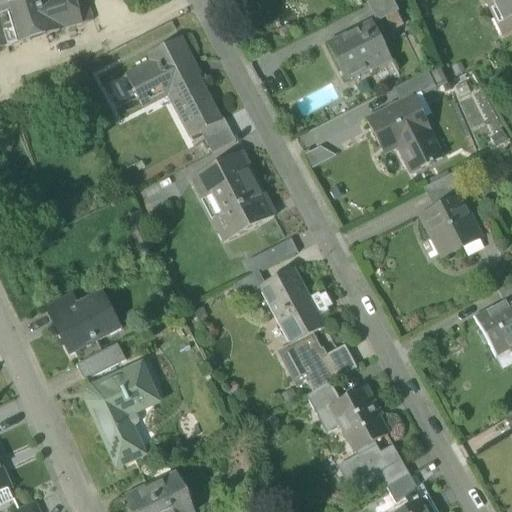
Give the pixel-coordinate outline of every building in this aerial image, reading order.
[(0,0),(0,50),(6,48),(6,49),(93,22),(86,0),(0,0)] [(374,0),(367,4),(377,23),(385,19),(397,13),(399,12),(392,0),(374,0)] [(503,37),(504,38),(511,34),(511,0),(485,0),(495,20),(498,19),(507,35),(503,37)] [(404,27),(397,13),(385,19),(392,33),(404,27)] [(328,46),(346,82),(370,69),(372,72),(392,62),(372,24),(328,46)] [(180,120),(190,139),(202,133),(221,123),(220,122),(191,66),(195,64),(182,39),(152,54),(155,60),(126,75),(138,99),(164,86),(168,84),(185,117),(180,120)] [(429,75),(436,88),(448,85),(440,69),(429,75)] [(395,90),(401,104),(414,98),(414,99),(422,95),(436,88),(429,75),(428,73),(395,90)] [(504,77),(491,73),(487,87),(499,91),(504,77)] [(433,117),(422,95),(414,99),(426,121),(433,117)] [(407,144),(421,171),(443,160),(429,133),(431,132),(426,121),(414,99),(414,98),(401,104),(367,121),(384,156),(407,144)] [(202,133),(213,155),(236,143),(224,120),(220,122),(221,123),(202,133)] [(312,172),(336,158),(320,147),(304,157),(312,172)] [(214,221),(226,244),(275,218),(242,153),(192,179),(203,201),(216,195),(226,214),(214,221)] [(430,187),(440,207),(460,197),(461,199),(466,196),(455,174),(430,187)] [(424,190),(434,210),(440,207),(430,187),(424,190)] [(203,201),(214,221),(226,214),(216,195),(203,201)] [(433,234),(445,259),(463,250),(461,245),(479,235),(461,199),(460,197),(440,207),(434,210),(420,217),(429,235),(433,234)] [(112,219),(131,258),(153,247),(137,206),(112,219)] [(254,259),(261,273),(299,254),(292,240),(254,259)] [(261,273),(254,259),(247,263),(254,277),(259,274),(261,273)] [(274,317),(291,348),(280,353),(298,387),(310,380),(316,392),(331,384),(335,382),(322,359),(323,359),(311,337),(326,328),(320,317),(329,313),(319,294),(310,299),(294,270),(265,285),(264,286),(279,314),(274,317)] [(241,299),(259,289),(264,286),(265,285),(259,274),(254,277),(235,286),(241,299)] [(511,283),(497,292),(504,304),(511,298),(511,283)] [(259,289),(274,317),(279,314),(264,286),(259,289)] [(57,329),(71,356),(121,331),(102,293),(77,306),(69,310),(74,320),(57,329)] [(47,308),(57,329),(74,320),(69,310),(77,306),(72,296),(47,308)] [(474,321),(495,358),(511,349),(509,345),(511,343),(511,298),(504,304),(504,305),(474,321)] [(77,367),(85,384),(126,363),(118,346),(77,367)] [(322,359),(335,382),(357,370),(345,347),(323,359),(322,359)] [(511,350),(511,349),(495,358),(501,369),(511,362),(511,350)] [(88,403),(117,469),(145,457),(132,428),(138,425),(134,415),(158,404),(141,368),(92,390),(94,393),(90,402),(88,403)] [(307,397),(317,417),(331,409),(331,408),(341,403),(331,384),(316,392),(307,397)] [(299,402),(293,390),(280,397),(286,409),(299,402)] [(341,426),(356,454),(375,443),(388,436),(364,390),(341,403),(331,408),(331,409),(341,426)] [(327,435),(341,426),(331,409),(317,417),(327,435)] [(381,454),(375,443),(356,454),(358,458),(339,468),(354,494),(366,487),(382,478),(404,466),(393,447),(381,454)] [(382,478),(388,489),(409,476),(404,466),(382,478)] [(154,473),(159,484),(173,478),(168,467),(154,473)] [(0,507),(13,501),(8,490),(9,490),(0,469),(0,507)] [(416,489),(409,476),(388,489),(387,489),(394,502),(414,490),(416,489)] [(188,511),(173,478),(159,484),(129,498),(135,511),(188,511)] [(354,494),(352,495),(358,506),(372,498),(366,487),(354,494)] [(427,511),(422,501),(421,502),(414,490),(394,502),(399,511),(427,511)]
